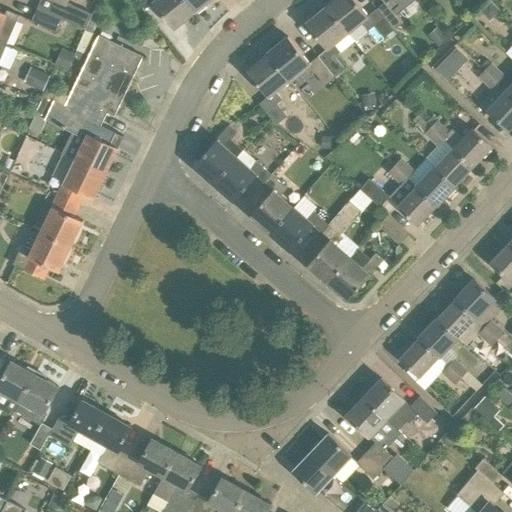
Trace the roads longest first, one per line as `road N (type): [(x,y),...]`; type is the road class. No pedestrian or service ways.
road 1 (unclassified): [(65,341),(253,449),(355,341)]
road 2 (unclassified): [(355,341),(154,171)]
road 3 (unclassified): [(355,341),(511,177)]
road 4 (unclassified): [(154,171),(195,79),(277,0)]
road 5 (unclassified): [(65,341),(154,171)]
